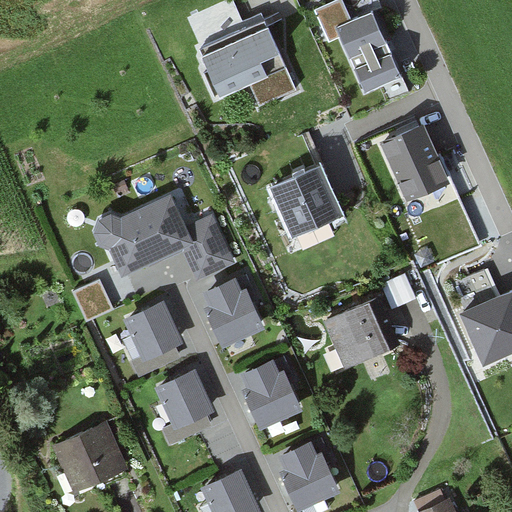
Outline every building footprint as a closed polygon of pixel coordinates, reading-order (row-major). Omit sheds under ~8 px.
[(390,39),(374,4),(352,14),(345,0),(323,0),(314,5),(329,36),(341,31),(367,87),(404,69),(390,39)] [(298,85),(266,16),(257,20),(199,46),(221,92),(250,79),(260,102),(298,85)] [(451,176),(425,115),(379,135),(405,195),(451,176)] [(268,180),(290,231),(344,207),(331,176),(322,156),(268,180)] [(188,222),(172,189),(123,211),(112,206),(100,212),(95,226),(100,239),(109,242),(120,269),(147,258),(150,263),(160,258),(184,248),(197,277),(236,259),(212,211),(188,222)] [(511,343),(511,279),(499,286),(489,264),(452,282),(462,303),(458,305),(483,357),(511,343)] [(255,291),(246,271),(239,274),(237,270),(203,286),(209,300),(204,302),(223,342),(265,322),(256,304),(251,293),(255,291)] [(405,272),(382,282),(392,306),(416,296),(405,272)] [(104,277),(77,289),(90,320),(117,308),(104,277)] [(322,315),(344,364),(401,339),(379,290),(322,315)] [(184,337),(164,294),(123,313),(132,332),(123,336),(140,374),(181,355),(175,341),(184,337)] [(294,385),(290,376),(294,373),(284,351),(276,355),(274,351),(239,367),(246,382),(242,384),(261,424),(303,404),(294,385)] [(214,404),(195,362),(155,381),(173,420),(163,425),(171,441),(212,422),(205,408),(214,404)] [(50,441),(74,490),(98,478),(101,485),(129,472),(126,465),(130,463),(115,430),(107,414),(50,441)] [(331,466),(327,458),(332,455),(321,434),(312,439),(311,435),(278,451),(284,465),(280,467),(299,506),(341,485),(331,466)] [(260,504),(240,462),(222,470),(200,481),(210,500),(202,504),(205,511),(251,511),(250,509),(260,504)] [(413,509),(414,511),(459,511),(450,494),(413,509)]
